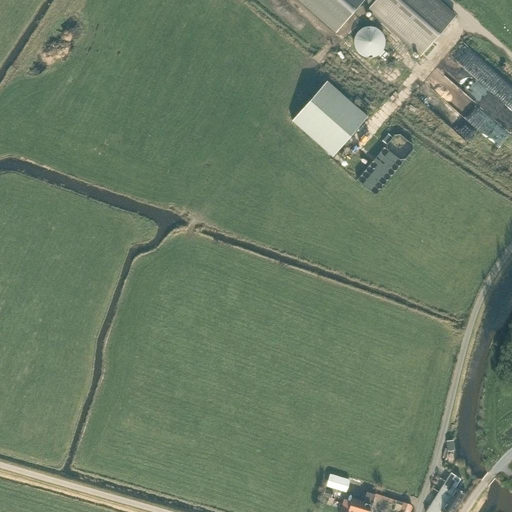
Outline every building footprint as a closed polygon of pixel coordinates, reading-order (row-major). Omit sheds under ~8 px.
[(300,0),(335,30),(360,1),(421,55),(455,17),(434,0),(300,0)] [(385,42),(385,41),(385,40),(384,39),(384,38),(384,37),(383,35),(382,34),(381,33),(380,32),(379,31),(378,30),(376,29),(375,28),(374,28),(373,27),(371,27),(369,27),(368,27),(366,27),(365,28),(364,28),(362,29),(361,30),(360,30),(359,31),(357,32),(357,33),(356,35),(355,36),(354,38),(354,39),(354,40),(354,42),(354,43),(354,45),(354,47),(355,48),(355,50),(356,51),(357,52),(358,54),(359,55),(360,55),(362,56),(363,57),(364,57),(365,58),(367,58),(368,58),(369,58),(371,58),(372,58),(374,58),(375,57),(377,56),(379,55),(380,54),(381,53),(382,52),(382,51),(383,50),(384,48),(384,47),(385,45),(385,44),(385,42)] [(332,78),(331,85),(340,87),(341,80),(332,78)] [(292,121),(332,157),(367,117),(327,82),(292,121)] [(453,440),(446,441),(447,451),(454,450),(453,440)] [(329,473),(325,486),(345,492),(349,479),(329,473)] [(459,478),(451,473),(438,493),(458,506),(466,494),(454,487),(459,478)] [(333,491),(324,489),(322,496),(331,498),(333,491)] [(369,511),(372,504),(375,495),(366,492),(364,502),(363,502),(359,511),(369,511)] [(439,511),(440,511),(442,511),(454,511),(458,506),(438,493),(431,505),(426,511),(439,511)] [(389,502),(390,499),(375,494),(374,497),(389,502)] [(359,511),(363,502),(352,498),(347,511),(359,511)] [(410,505),(402,503),(399,511),(410,511),(412,508),(410,505)]
